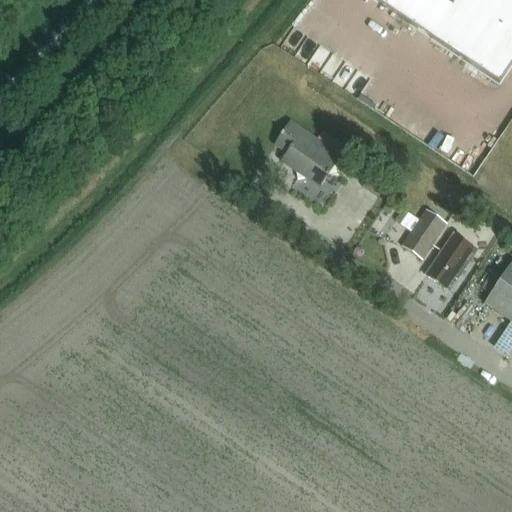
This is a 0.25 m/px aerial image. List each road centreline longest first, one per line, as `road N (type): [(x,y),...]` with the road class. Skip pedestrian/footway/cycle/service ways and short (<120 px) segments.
road 1 (unclassified): [(511,380),(223,185)]
road 2 (trunk): [(0,103),(105,0)]
